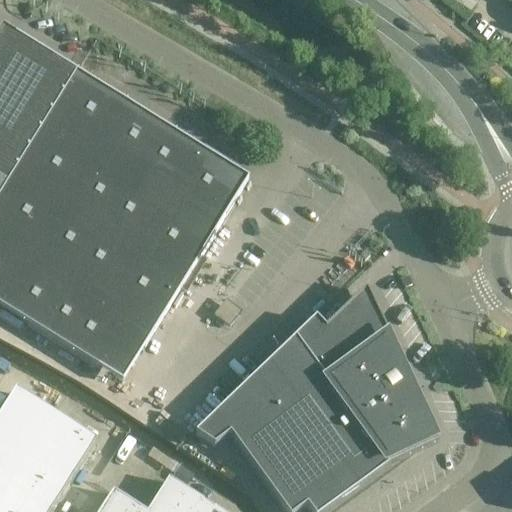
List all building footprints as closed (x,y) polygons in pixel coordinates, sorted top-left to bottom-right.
[(0,184),(6,188),(75,77),(1,31),(0,33),(0,184)] [(247,184),(75,77),(6,188),(0,197),(0,311),(96,371),(119,335),(143,350),(247,184)] [(324,333),(314,322),(193,438),(212,450),(228,439),(281,511),(302,511),(305,510),(306,511),(330,511),(430,440),(429,439),(428,439),(361,297),(324,333)] [(216,315),(230,325),(240,311),(226,301),(216,315)] [(0,511),(52,511),(95,447),(14,395),(0,417),(0,511)] [(206,511),(201,508),(202,507),(167,485),(149,511),(136,511),(111,496),(100,511),(206,511)]
